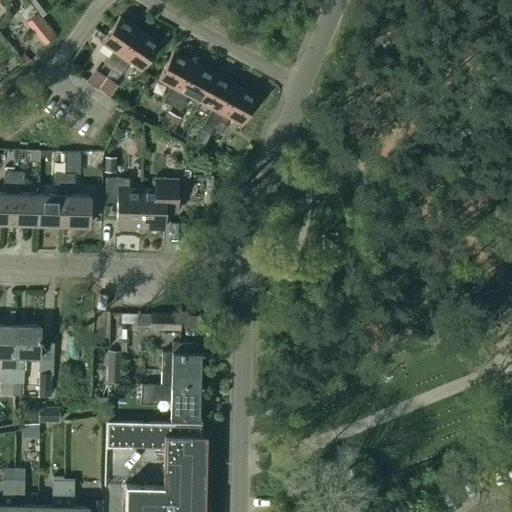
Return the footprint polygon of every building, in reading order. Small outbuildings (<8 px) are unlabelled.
[(46,9),(30,15),(40,42),(56,37),(46,9)] [(111,71),(139,31),(119,17),(101,43),(113,51),(103,65),(111,71)] [(159,45),(139,31),(111,71),(119,76),(128,62),(140,71),(159,45)] [(170,106),(194,63),(172,51),(157,79),(170,86),(162,101),(170,106)] [(199,102),(215,74),(194,63),(170,106),(179,110),(187,96),(199,102)] [(97,72),(89,83),(97,89),(105,77),(97,72)] [(212,128),(236,85),(215,74),(199,102),(212,109),(204,124),(212,128)] [(106,78),(98,89),(107,95),(114,84),(106,78)] [(212,128),(213,129),(221,133),(229,118),(242,125),(257,97),(236,85),(212,128)] [(161,125),(160,126),(169,131),(176,117),(168,112),(161,125)] [(204,124),(193,144),(202,149),(213,129),(212,128),(204,124)] [(105,172),(116,172),(116,158),(105,157),(105,172)] [(0,223),(12,223),(13,172),(4,171),(3,186),(6,186),(6,193),(0,192),(0,223)] [(37,224),(38,194),(20,193),(20,186),(23,186),(23,172),(13,172),(12,223),(37,224)] [(62,225),(64,173),(54,173),(53,187),(56,187),(56,194),(38,194),(37,224),(62,225)] [(64,173),(62,225),(88,226),(89,195),(70,195),(70,188),(73,188),(74,174),(64,173)] [(140,227),(140,190),(127,190),(128,178),(105,178),(104,202),(116,202),(116,227),(140,227)] [(140,190),(140,227),(164,228),(165,203),(177,204),(177,180),(154,179),(154,190),(140,190)] [(511,307),(511,298),(507,284),(474,297),(484,324),(502,317),(500,312),(511,307)] [(121,313),(121,323),(130,323),(135,323),(136,314),(121,313)] [(135,323),(135,330),(150,330),(150,328),(150,314),(136,314),(135,323)] [(150,328),(179,329),(179,315),(150,314),(150,328)] [(12,396),(15,325),(0,324),(0,355),(3,356),(2,382),(3,382),(3,396),(12,396)] [(15,325),(12,396),(20,396),(21,383),(24,383),(25,357),(38,357),(39,326),(15,325)] [(171,385),(202,386),(203,353),(196,352),(197,342),(172,341),(172,352),(162,352),(161,384),(171,385)] [(121,350),(108,350),(107,382),(120,382),(121,350)] [(51,372),(39,371),(38,394),(50,395),(51,372)] [(171,385),(161,384),(161,385),(141,384),(140,404),(153,404),(153,399),(170,399),(170,419),(202,420),(202,386),(171,385)] [(59,407),(38,407),(38,422),(59,422),(59,407)] [(105,421),(105,446),(131,447),(131,422),(105,421)] [(124,485),(123,511),(203,511),(205,441),(205,435),(200,435),(200,424),(155,423),(155,443),(163,444),(162,486),(124,485)] [(12,494),(12,482),(2,481),(1,507),(0,506),(0,511),(11,511),(12,506),(12,494)] [(61,511),(62,482),(52,481),(52,506),(37,506),(36,511),(61,511)] [(22,494),(22,482),(12,482),(12,494),(22,494)] [(62,482),(61,511),(86,511),(87,507),(72,507),(72,482),(62,482)] [(89,511),(99,511),(100,500),(89,500),(89,511)]
